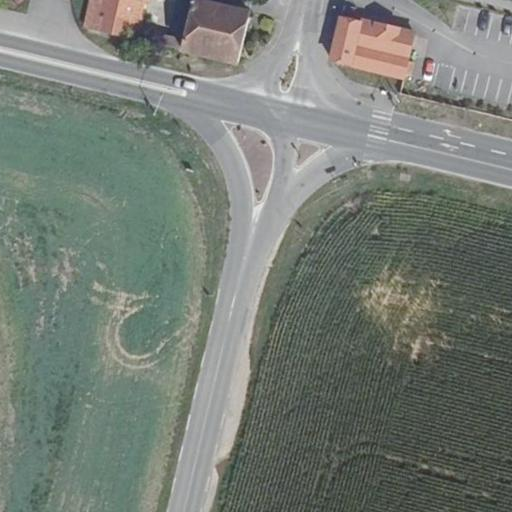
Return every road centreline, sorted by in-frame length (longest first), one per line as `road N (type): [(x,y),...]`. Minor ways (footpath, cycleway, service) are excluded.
road 1 (tertiary): [(511,151),(381,119),(343,101),(307,37)]
road 2 (primary): [(236,291),(183,511)]
road 3 (primary): [(167,90),(215,136),(234,172),(236,291)]
road 4 (primary): [(0,48),(167,90)]
road 5 (primary): [(267,226),(319,167),(377,140)]
road 6 (primary): [(511,172),(377,140)]
